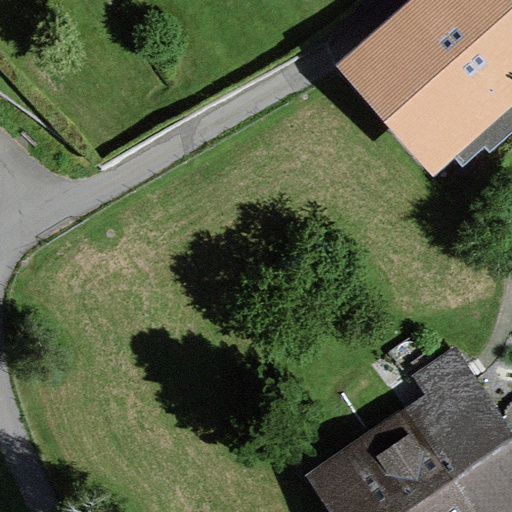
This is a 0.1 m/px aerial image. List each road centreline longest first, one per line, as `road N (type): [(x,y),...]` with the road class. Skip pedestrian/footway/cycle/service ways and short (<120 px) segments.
road 1 (unclassified): [(0,243),(168,155),(318,59),(380,0)]
road 2 (unclassified): [(0,370),(49,511)]
